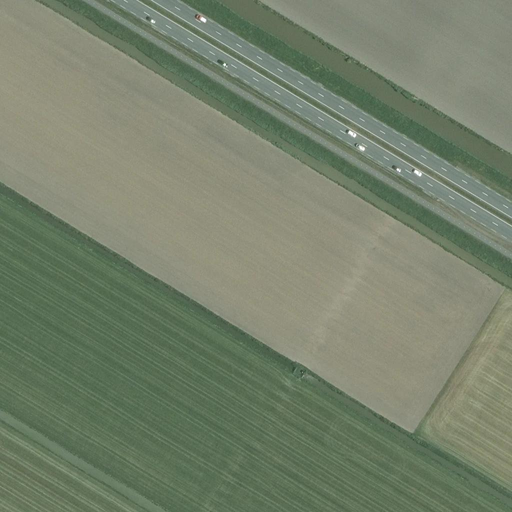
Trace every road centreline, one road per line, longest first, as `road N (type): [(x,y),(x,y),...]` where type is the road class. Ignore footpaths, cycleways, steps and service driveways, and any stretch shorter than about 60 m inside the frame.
road 1 (primary): [(122,0),(511,234)]
road 2 (primary): [(511,211),(164,0)]
